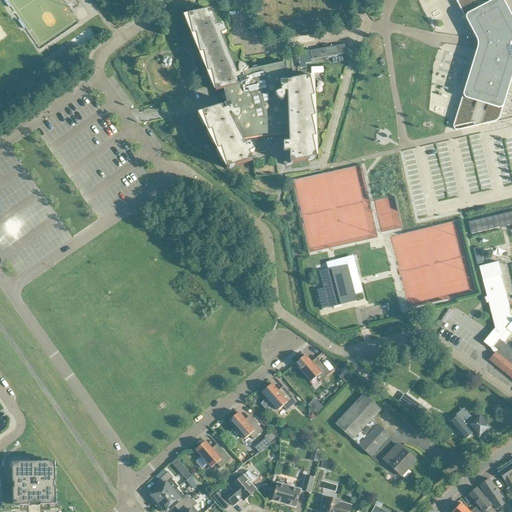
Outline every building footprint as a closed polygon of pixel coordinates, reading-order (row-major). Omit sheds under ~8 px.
[(511,18),(502,0),(453,0),(475,38),(476,39),(476,40),(477,42),(477,43),(477,45),(477,46),(477,48),(477,49),(464,90),(453,124),(453,125),(453,126),(453,127),(454,128),(454,129),(455,130),(456,130),(458,130),(495,122),(496,121),(497,121),(498,120),(499,119),(499,117),(511,75),(511,18)] [(224,90),(240,85),(236,74),(220,35),(226,33),(222,24),(216,26),(210,9),(187,15),(192,35),(195,34),(200,54),(203,53),(207,73),(211,72),(215,92),(224,90)] [(344,45),(310,51),(311,60),(346,54),(344,45)] [(224,90),(227,105),(241,139),(288,133),(286,82),(286,62),(247,71),(247,69),(245,67),(242,65),(239,64),(238,67),(238,71),(239,73),(236,74),(240,85),(224,90)] [(286,82),(288,133),(288,143),(283,143),(283,152),(289,152),(289,164),(316,158),(313,147),(312,147),(312,139),(315,138),(312,127),(311,127),(311,118),(314,118),(312,106),(310,107),(309,99),(310,99),(310,84),(309,77),(290,81),(290,82),(286,82)] [(241,139),(227,105),(220,108),(220,107),(202,113),(207,133),(211,132),(217,151),(220,150),(226,169),(252,162),(248,154),(253,151),(249,143),(244,146),(241,139)] [(511,213),(467,224),(469,236),(511,226),(511,232),(511,213)] [(26,215),(22,218),(29,229),(33,226),(26,215)] [(511,350),(504,343),(511,334),(511,321),(511,323),(508,320),(509,319),(509,317),(510,314),(508,312),(507,311),(509,308),(506,306),(506,304),(507,302),(504,300),(504,299),(506,298),(500,276),(501,276),(498,262),(479,267),(483,280),(487,297),(489,303),(495,329),(484,342),(492,349),(493,347),(497,351),(489,360),(511,378),(511,350)] [(322,309),(329,307),(329,308),(356,301),(347,266),(337,268),(331,270),(320,273),(322,282),(324,289),(317,290),(320,301),(322,309)] [(305,355),(303,357),(302,357),(302,356),(301,356),(300,356),(299,356),(298,356),(297,357),(296,358),(296,359),(296,360),(296,361),(296,362),(297,362),(295,364),(311,382),(316,378),(320,382),(330,374),(327,370),(320,362),(315,367),(305,355)] [(271,384),(270,386),(269,385),(268,385),(267,385),(266,385),(265,385),(264,385),(263,386),(263,387),(263,388),(263,389),(263,390),(263,391),(264,391),(262,393),(268,400),(277,411),(283,406),(287,411),(297,402),(293,398),(287,391),(281,396),(271,384)] [(380,410),(371,402),(364,395),(336,425),(352,440),(371,420),(380,410)] [(414,401),(409,408),(422,417),(427,410),(414,401)] [(311,421),(316,417),(311,411),(307,415),(311,421)] [(238,413),(236,415),(236,414),(235,414),(234,413),(233,413),(232,414),(231,414),(230,415),(230,416),(229,417),(229,418),(230,419),(230,420),(228,422),(244,440),(249,435),(253,440),(263,431),(253,420),(248,424),(238,413)] [(479,438),(490,428),(479,416),(474,421),(469,415),(460,422),(456,417),(450,421),(465,439),(474,432),(479,438)] [(371,457),(390,437),(371,420),(352,440),(371,457)] [(269,443),(276,438),(270,431),(264,437),(269,443)] [(195,450),(201,457),(196,461),(196,463),(201,468),(203,469),(208,465),(211,469),(216,464),(220,469),(230,460),(227,456),(220,448),(215,453),(205,442),(203,443),(201,442),(198,442),(197,444),(196,446),(197,449),(195,450)] [(398,445),(390,453),(383,460),(401,477),(416,461),(398,445)] [(320,450),(313,448),(309,460),(317,462),(320,450)] [(33,457),(7,458),(8,464),(8,469),(8,473),(8,478),(8,484),(14,484),(14,489),(12,489),(13,503),(14,503),(20,502),(20,505),(19,505),(19,506),(29,506),(29,504),(40,504),(40,506),(49,505),(49,502),(55,501),(55,502),(55,488),(54,488),(54,482),(55,482),(54,469),(51,470),(51,463),(51,462),(38,463),(33,463),(33,457)] [(511,463),(498,473),(504,482),(509,489),(507,490),(511,497),(511,463)] [(220,490),(213,496),(225,510),(231,504),(233,506),(241,499),(243,501),(256,490),(250,483),(255,479),(249,471),(243,476),(230,487),(231,488),(224,494),(220,490)] [(172,478),(168,472),(158,481),(163,486),(151,496),(153,498),(151,500),(156,507),(178,487),(171,478),(172,478)] [(191,476),(187,480),(197,492),(201,488),(191,476)] [(309,494),(314,478),(306,476),(302,491),(309,494)] [(505,504),(489,480),(479,486),(496,510),(505,504)] [(277,484),(275,491),(272,501),(295,508),(300,490),(277,484)] [(182,508),(192,500),(187,494),(184,497),(177,488),(173,491),(156,507),(155,507),(155,508),(156,507),(160,511),(162,511),(164,511),(167,511),(178,503),(182,508)] [(492,506),(476,488),(468,495),(482,511),(484,511),(485,511),(494,511),(490,507),(492,506)] [(358,499),(368,501),(370,494),(360,491),(358,499)] [(320,510),(322,511),(321,511),(349,511),(351,506),(339,503),(340,502),(324,498),(320,510)] [(197,511),(193,507),(196,505),(192,500),(182,508),(185,511),(197,511)]
